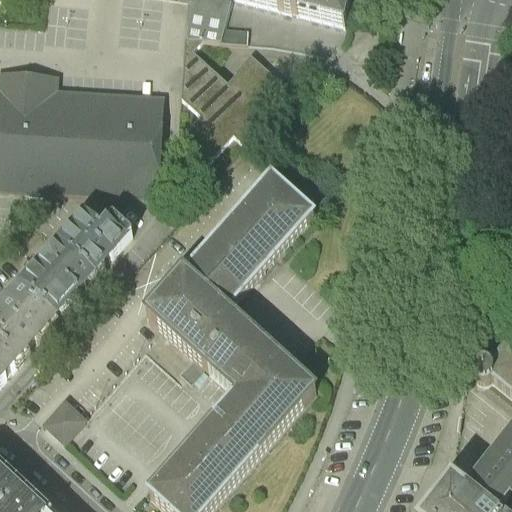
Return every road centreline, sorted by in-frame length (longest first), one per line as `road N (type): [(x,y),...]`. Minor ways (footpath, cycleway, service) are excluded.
road 1 (secondary): [(355,511),(400,409),(439,213)]
road 2 (secondary): [(439,213),(468,162),(494,0)]
road 3 (secondary): [(453,0),(430,156),(439,213)]
